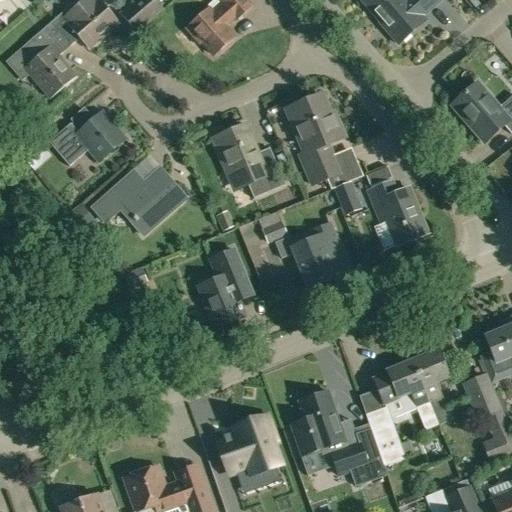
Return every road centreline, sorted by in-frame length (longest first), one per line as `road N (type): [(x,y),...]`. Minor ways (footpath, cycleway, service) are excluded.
road 1 (residential): [(0,447),(68,417),(226,371),(497,263)]
road 2 (residential): [(312,47),(373,100),(497,263)]
road 3 (residential): [(511,218),(408,91)]
road 4 (residential): [(216,111),(154,124),(130,99),(129,84),(148,68),(160,74)]
road 5 (residential): [(408,91),(510,0)]
road 6 (residential): [(408,91),(325,0)]
